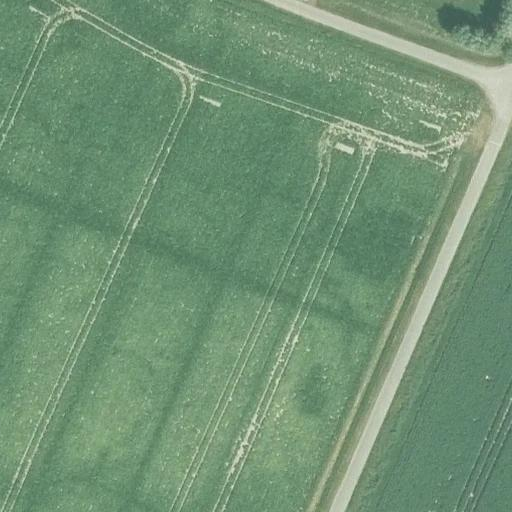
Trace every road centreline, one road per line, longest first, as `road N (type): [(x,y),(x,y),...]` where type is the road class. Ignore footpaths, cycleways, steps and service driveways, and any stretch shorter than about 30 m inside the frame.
road 1 (unclassified): [(340,511),(511,95)]
road 2 (unclassified): [(511,89),(273,0)]
